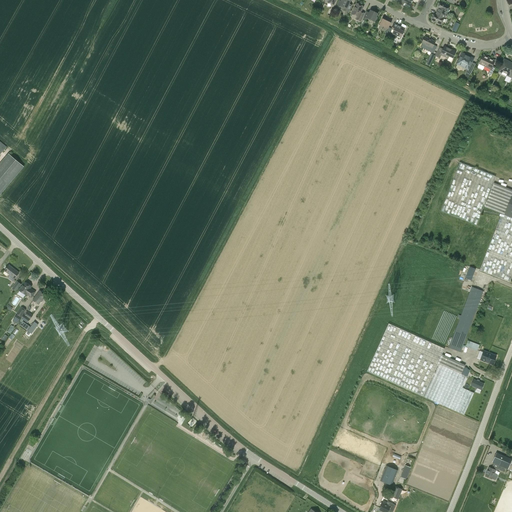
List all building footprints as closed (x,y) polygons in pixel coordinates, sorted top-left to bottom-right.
[(348,0),(341,0),(341,2),(339,1),(337,6),(341,8),(341,7),(344,8),(343,10),(348,13),(351,7),(348,5),(351,1),(348,0)] [(437,8),(439,9),(437,12),(445,15),(446,12),(446,13),(449,6),(440,2),(437,8)] [(364,14),(361,12),(363,7),(356,4),(351,14),(357,17),(356,20),(360,22),(364,14)] [(376,17),(378,14),(370,10),(369,13),(366,12),(363,18),(366,20),(367,18),(374,22),(374,21),(375,22),(377,18),(376,17)] [(444,18),(445,15),(437,12),(436,15),(435,14),(432,20),(441,24),(444,18)] [(388,34),(389,34),(391,29),(389,27),(391,22),(388,20),(389,19),(383,17),(379,25),(388,29),(386,33),(388,34)] [(394,30),(392,34),(391,34),(389,39),(392,40),(396,38),(397,36),(401,38),(404,32),(400,30),(402,27),(394,24),(392,29),(394,30)] [(435,42),(425,37),(422,44),(421,47),(433,54),(435,51),(431,49),(435,42)] [(441,53),(437,52),(435,56),(439,58),(441,55),(444,57),(447,58),(448,59),(447,60),(451,62),(456,52),(444,46),(441,53)] [(465,73),(466,73),(469,75),(470,75),(475,66),(471,64),(473,59),(462,53),(457,64),(467,69),(465,73)] [(495,61),(483,55),(479,64),(477,68),(482,70),(484,67),(490,70),(488,74),(491,76),(496,67),(492,66),(495,61)] [(511,78),(511,76),(511,66),(510,66),(511,63),(509,62),(509,61),(506,60),(504,60),(498,72),(502,73),(502,72),(507,74),(506,75),(511,78)] [(0,195),(24,167),(9,154),(0,164),(0,195)] [(441,211),(477,225),(495,176),(460,162),(441,211)] [(511,190),(494,183),(492,189),(484,207),(502,214),(494,233),(463,220),(448,256),(480,270),(479,271),(510,282),(511,275),(511,190)] [(13,281),(19,273),(9,266),(5,271),(10,275),(8,278),(13,281)] [(474,272),(468,269),(465,278),(471,280),(474,272)] [(17,281),(12,289),(16,292),(21,284),(17,281)] [(31,297),(35,292),(30,289),(31,286),(25,282),(19,291),(26,295),(26,294),(31,297)] [(461,353),(484,291),(472,287),(461,316),(458,315),(457,318),(460,319),(449,348),(461,353)] [(41,302),(46,295),(39,291),(33,301),(39,305),(41,302)] [(21,307),(16,314),(21,317),(26,310),(21,307)] [(21,318),(20,321),(22,322),(23,320),(27,323),(30,319),(24,314),(21,318)] [(23,322),(20,326),(31,334),(37,326),(38,324),(37,324),(34,322),(33,323),(30,327),(23,322)] [(389,324),(367,371),(423,397),(423,396),(437,403),(464,415),(470,401),(474,393),(462,388),(467,377),(461,374),(464,369),(465,365),(446,357),(443,356),(442,355),(444,349),(389,324)] [(466,346),(477,350),(479,344),(467,340),(466,346)] [(493,365),(496,356),(484,351),(480,360),(493,365)] [(471,386),(481,390),(482,389),(484,384),(479,382),(479,380),(477,379),(477,381),(474,379),(471,386)] [(493,464),(491,468),(489,467),(485,476),(492,479),(495,480),(496,479),(498,475),(497,474),(494,473),(495,470),(497,471),(499,466),(508,470),(511,459),(496,453),(492,463),(493,464)] [(392,485),(398,470),(386,465),(380,480),(392,485)] [(399,479),(402,480),(403,478),(406,479),(410,470),(404,468),(399,479)] [(392,496),(398,499),(402,489),(396,486),(392,496)] [(274,511),(249,497),(240,511),(274,511)] [(383,511),(387,511),(388,511),(391,511),(392,511),(396,505),(387,501),(387,502),(384,500),(383,501),(379,510),(383,511)]
